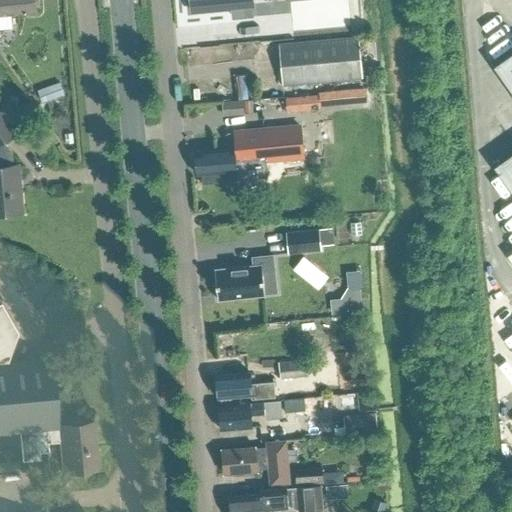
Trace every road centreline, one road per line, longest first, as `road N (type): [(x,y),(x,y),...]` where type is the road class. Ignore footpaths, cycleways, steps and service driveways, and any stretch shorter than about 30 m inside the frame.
road 1 (unclassified): [(131,511),(83,0)]
road 2 (unclassified): [(208,511),(172,131)]
road 3 (primary): [(169,511),(133,134)]
road 4 (primary): [(133,134),(120,0)]
road 5 (unclassified): [(172,131),(159,0)]
